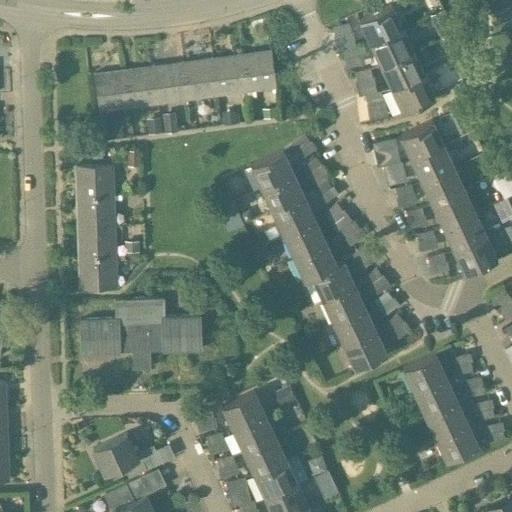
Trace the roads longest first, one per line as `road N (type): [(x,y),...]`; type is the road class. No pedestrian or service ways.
road 1 (residential): [(465,292),(439,297),(412,285),(354,159),(345,105),(301,0)]
road 2 (residential): [(40,276),(26,8)]
road 3 (residential): [(221,511),(166,409),(141,401),(44,410)]
road 4 (unclassified): [(248,0),(88,18),(26,8)]
road 5 (residential): [(44,410),(40,276)]
road 6 (residential): [(511,456),(397,511)]
